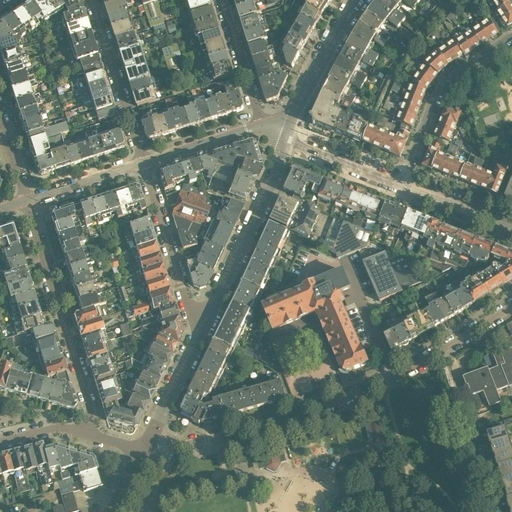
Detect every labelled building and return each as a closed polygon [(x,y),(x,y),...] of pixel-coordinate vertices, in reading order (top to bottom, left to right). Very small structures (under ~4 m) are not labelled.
[(42,20),(53,13),(44,0),(34,0),(32,2),(41,16),(40,16),(42,20)] [(58,0),(44,0),(53,13),(64,7),(58,0)] [(62,0),(67,15),(83,10),(79,0),(62,0)] [(189,13),(191,13),(212,7),(209,0),(195,0),(183,4),(184,7),(182,7),(183,11),(188,10),(189,13)] [(234,0),(237,9),(261,2),(260,0),(234,0)] [(322,16),(329,5),(320,0),(311,0),(307,6),(322,16)] [(394,12),(399,6),(392,0),(378,0),(377,3),(401,23),(406,18),(398,12),(396,12),(396,13),(394,12)] [(413,10),(417,4),(411,0),(392,0),(399,6),(404,0),(405,1),(404,2),(405,4),(413,10)] [(508,0),(496,0),(489,5),(491,7),(495,4),(499,10),(510,2),(508,0)] [(106,7),(110,18),(129,12),(127,6),(125,7),(123,1),(106,7)] [(32,2),(21,8),(35,29),(39,27),(34,20),(40,16),(41,16),(32,2)] [(262,6),(261,2),(237,9),(241,20),(258,15),(262,14),(261,11),(259,12),(258,7),(262,6)] [(511,13),(511,4),(510,2),(499,10),(495,13),(497,17),(500,16),(502,20),(511,13)] [(158,3),(157,3),(144,7),(146,13),(151,28),(154,27),(155,31),(162,28),(163,31),(166,30),(158,3)] [(377,3),(369,12),(384,25),(388,19),(390,20),(389,21),(389,23),(397,29),(401,23),(377,3)] [(443,9),(444,7),(440,4),(440,5),(432,16),(435,19),(443,9)] [(316,26),(322,16),(307,6),(305,5),(302,9),(305,10),(301,17),(316,26)] [(30,32),(35,29),(21,8),(12,14),(21,29),(26,25),(30,32)] [(216,19),(212,8),(191,14),(194,22),(195,26),(216,19)] [(423,9),(419,14),(426,19),(430,13),(423,9)] [(67,15),(62,16),(66,28),(86,22),(83,10),(67,15)] [(130,16),(129,12),(110,18),(113,28),(130,23),(128,16),(130,16)] [(379,31),(384,25),(369,12),(368,14),(361,23),(387,43),(391,37),(383,31),(381,31),(381,32),(379,31)] [(511,13),(502,20),(500,22),(503,27),(506,25),(507,27),(511,23),(511,13)] [(11,35),(21,29),(12,14),(2,20),(11,35)] [(260,16),(258,17),(241,22),(245,33),(267,26),(266,22),(262,23),(262,21),(260,16)] [(428,29),(435,19),(432,16),(429,19),(424,26),(428,29)] [(311,36),(316,26),(301,17),(298,22),(296,21),(293,26),(311,36)] [(142,20),(145,30),(150,29),(146,18),(142,20)] [(489,21),(489,20),(483,24),(480,20),(477,21),(481,26),(490,39),(498,33),(497,32),(500,29),(493,18),(489,21)] [(216,19),(195,26),(194,22),(189,23),(191,32),(196,30),(199,38),(203,36),(203,37),(219,32),(216,19)] [(13,38),(11,35),(2,20),(0,21),(0,43),(8,41),(8,40),(13,38)] [(476,23),(479,27),(472,31),(481,45),(490,39),(481,26),(477,21),(476,23)] [(90,33),(86,22),(66,28),(69,40),(90,33)] [(113,28),(116,39),(136,33),(135,28),(132,29),(130,23),(113,28)] [(383,49),(387,43),(361,23),(353,36),(370,45),(374,39),(375,40),(375,41),(375,43),(383,49)] [(245,33),(249,46),(265,40),(268,39),(266,35),(265,32),(269,31),(267,26),(245,33)] [(305,44),(311,36),(293,26),(291,28),(288,26),(284,32),(290,35),(305,44)] [(420,39),(428,29),(424,26),(423,28),(417,36),(420,39)] [(472,31),(464,37),(473,50),(481,45),(472,31)] [(200,44),(202,49),(223,43),(219,32),(203,37),(205,43),(200,44)] [(290,35),(284,32),(281,38),(285,40),(282,44),(283,45),(299,54),(305,44),(290,35)] [(462,38),(456,42),(464,54),(465,56),(473,50),(464,37),(462,32),(459,34),(462,38)] [(69,40),(73,51),(93,45),(90,33),(69,40)] [(168,37),(171,46),(176,44),(173,35),(168,37)] [(139,47),(136,36),(117,42),(121,53),(139,47)] [(367,52),(370,45),(353,36),(348,47),(376,62),(379,56),(370,51),(369,52),(368,53),(367,52)] [(413,48),(420,39),(417,36),(409,45),(413,48)] [(9,41),(8,41),(0,43),(0,53),(1,56),(17,51),(18,51),(18,50),(22,49),(20,42),(19,42),(18,38),(9,41)] [(456,60),(464,54),(456,42),(455,41),(447,46),(456,60)] [(267,42),(265,42),(249,47),(253,59),(274,52),(273,47),(267,49),(266,47),(268,46),(267,42)] [(226,54),(223,43),(202,49),(203,54),(208,52),(210,59),(226,54)] [(97,56),(93,45),(73,51),(76,62),(79,61),(97,56)] [(296,60),(299,54),(283,45),(279,51),(284,67),(291,71),(292,69),(294,64),(295,64),(296,61),(296,60)] [(406,58),(413,48),(409,45),(402,55),(406,58)] [(448,65),(456,60),(447,46),(438,52),(448,65)] [(131,86),(150,80),(150,79),(151,79),(141,47),(139,47),(121,53),(131,86)] [(179,69),(174,53),(172,47),(162,50),(169,72),(173,71),(179,69)] [(372,68),(376,62),(348,47),(341,58),(358,67),(362,60),(364,61),(363,62),(363,64),(372,68)] [(1,56),(5,68),(21,63),(28,61),(26,54),(19,55),(18,51),(17,51),(1,56)] [(448,65),(438,52),(438,51),(424,64),(425,65),(438,74),(448,65)] [(256,69),(274,63),(274,62),(273,57),(276,56),(274,52),(253,59),(256,69)] [(207,66),(209,71),(230,65),(226,54),(210,59),(212,65),(207,66)] [(79,61),(76,62),(70,63),(70,64),(66,65),(67,69),(71,68),(80,65),(82,70),(100,65),(97,56),(79,61)] [(355,74),(358,67),(341,58),(336,69),(364,84),(367,78),(358,73),(357,74),(356,74),(355,74)] [(28,61),(21,63),(5,68),(8,79),(31,72),(28,61)] [(393,73),(402,63),(398,61),(390,70),(393,73)] [(276,70),(274,63),(256,69),(260,80),(281,74),(280,74),(279,70),(276,70)] [(102,73),(100,65),(82,70),(66,74),(68,79),(74,77),(83,74),(84,78),(84,79),(102,73)] [(233,76),(230,65),(209,71),(210,75),(214,74),(216,81),(233,76)] [(432,82),(438,74),(425,65),(421,70),(416,67),(415,70),(432,82)] [(361,90),(364,84),(336,69),(330,79),(347,88),(350,82),(352,83),(351,84),(352,85),(361,90)] [(391,76),(393,73),(390,70),(386,75),(384,81),(388,83),(391,76)] [(418,74),(413,81),(426,90),(432,82),(415,70),(414,72),(418,74)] [(28,85),(26,80),(33,78),(31,72),(8,79),(12,90),(28,85)] [(87,87),(105,82),(102,73),(84,79),(84,78),(75,81),(69,83),(71,88),(77,86),(86,83),(87,87)] [(281,74),(260,80),(266,101),(268,100),(268,101),(269,101),(275,99),(275,98),(277,98),(287,77),(281,74)] [(192,88),(188,77),(183,78),(187,90),(192,88)] [(343,95),(347,88),(330,79),(323,91),(343,100),(353,104),(356,98),(347,94),(345,95),(345,96),(343,95)] [(131,86),(134,97),(154,91),(154,90),(157,89),(155,84),(152,85),(150,80),(131,86)] [(383,93),(388,83),(384,81),(379,91),(383,93)] [(423,99),(426,90),(413,81),(408,93),(423,99)] [(108,91),(105,82),(87,87),(70,92),(72,97),(79,94),(81,98),(81,99),(108,91)] [(226,92),(223,82),(212,85),(214,91),(223,117),(233,113),(228,97),(227,97),(223,98),(221,94),(226,92)] [(28,85),(12,90),(15,102),(34,96),(32,91),(37,89),(35,83),(28,85)] [(173,96),(184,93),(183,87),(171,90),(173,96)] [(201,124),(212,120),(204,94),(202,88),(191,92),(193,98),(201,124)] [(226,92),(227,97),(228,97),(233,113),(241,111),(243,107),(237,89),(226,92)] [(110,99),(108,91),(81,99),(81,98),(76,100),(77,104),(91,100),(92,104),(92,105),(110,99)] [(155,94),(154,91),(134,97),(137,107),(160,100),(158,95),(153,97),(152,95),(155,94)] [(212,120),(223,117),(214,91),(204,94),(212,120)] [(343,101),(343,100),(323,91),(323,92),(312,116),(311,116),(310,117),(309,118),(309,119),(309,120),(309,121),(309,122),(309,123),(310,124),(311,125),(312,125),(313,126),(315,126),(315,125),(316,125),(335,132),(342,113),(342,112),(333,109),(335,104),(339,105),(341,100),(343,101)] [(379,103),(383,93),(379,91),(374,101),(379,103)] [(419,108),(423,99),(408,93),(403,91),(402,94),(407,96),(404,102),(419,108)] [(19,114),(35,108),(42,106),(38,95),(34,96),(15,102),(19,114)] [(186,110),(191,127),(201,124),(193,98),(188,99),(191,109),(186,110)] [(94,109),(95,113),(113,108),(110,99),(92,105),(92,104),(78,109),(79,113),(85,112),(94,109)] [(351,110),(353,104),(343,100),(343,101),(341,100),(339,105),(351,110)] [(374,113),(379,103),(374,101),(370,111),(372,112),(374,113)] [(416,118),(419,108),(404,102),(402,109),(397,108),(396,110),(400,112),(401,112),(416,118)] [(191,127),(186,110),(180,112),(177,103),(172,104),(180,130),(191,127)] [(170,134),(180,130),(172,104),(167,106),(169,115),(165,117),(170,134)] [(37,113),(35,108),(19,114),(22,125),(45,118),(43,111),(37,113)] [(116,116),(113,108),(95,113),(81,117),(82,122),(96,117),(98,122),(116,116)] [(442,117),(456,123),(461,112),(456,110),(455,112),(446,108),(442,117)] [(165,117),(164,117),(162,113),(158,114),(156,109),(151,111),(152,115),(153,115),(153,118),(160,137),(170,134),(165,117)] [(335,132),(347,137),(355,117),(349,115),(342,112),(342,113),(335,132)] [(416,118),(401,112),(400,112),(397,121),(402,123),(400,128),(406,130),(407,125),(412,127),(416,118)] [(143,124),(148,139),(149,140),(160,137),(153,118),(153,115),(152,115),(148,117),(149,122),(143,124)] [(361,119),(355,117),(347,137),(361,142),(367,125),(360,122),(361,119)] [(453,132),(456,123),(442,117),(439,126),(453,132)] [(22,125),(26,136),(42,131),(49,129),(45,118),(22,125)] [(49,129),(42,131),(26,136),(34,161),(50,156),(45,141),(60,137),(60,135),(68,133),(66,123),(65,124),(55,127),(49,129)] [(104,155),(98,138),(97,136),(95,131),(95,130),(94,126),(89,127),(93,137),(86,139),(92,159),(104,155)] [(453,132),(439,126),(435,136),(443,139),(442,143),(447,145),(449,141),(453,132)] [(397,138),(369,127),(363,142),(371,146),(383,151),(383,150),(391,153),(397,138)] [(108,132),(109,134),(114,152),(123,149),(125,145),(120,130),(119,129),(115,130),(114,128),(107,130),(108,132)] [(511,128),(483,140),(486,147),(508,138),(509,140),(511,139),(511,128)] [(400,130),(397,138),(391,153),(391,154),(400,158),(409,134),(400,130)] [(104,155),(114,152),(109,134),(98,138),(104,155)] [(61,136),(60,137),(45,141),(50,156),(54,171),(70,166),(64,147),(63,147),(61,136)] [(81,162),(92,159),(86,139),(84,140),(84,142),(76,145),(81,162)] [(251,141),(231,147),(235,160),(260,169),(261,166),(254,143),(251,141)] [(432,169),(438,154),(442,146),(432,142),(422,166),(432,169)] [(470,142),(467,146),(480,157),(484,154),(470,142)] [(70,166),(81,162),(76,145),(67,148),(66,146),(64,147),(70,166)] [(458,148),(454,147),(451,145),(448,151),(452,153),(456,154),(458,148)] [(217,163),(232,169),(235,160),(231,147),(207,155),(208,160),(217,163)] [(450,158),(438,154),(432,169),(442,172),(441,173),(444,174),(450,158)] [(207,155),(195,159),(197,168),(199,167),(200,170),(198,171),(199,174),(203,173),(207,175),(206,178),(211,180),(213,173),(214,173),(217,163),(208,160),(207,155)] [(54,171),(50,156),(34,161),(38,174),(40,175),(54,171)] [(460,179),(466,165),(454,160),(450,158),(444,174),(452,177),(452,176),(460,179)] [(482,167),(484,161),(476,158),(474,164),(482,167)] [(494,172),(499,159),(495,158),(490,170),(494,172)] [(191,177),(193,176),(199,174),(198,171),(200,170),(199,167),(197,168),(195,159),(186,162),(191,177)] [(235,160),(232,169),(237,170),(256,177),(260,169),(235,160)] [(195,182),(193,176),(191,177),(186,162),(176,165),(179,173),(181,175),(183,180),(187,179),(189,184),(195,182)] [(237,170),(232,169),(217,163),(214,173),(229,179),(233,180),(237,170)] [(176,165),(167,168),(172,183),(176,182),(176,184),(184,182),(183,180),(181,175),(179,173),(176,165)] [(466,165),(460,179),(469,183),(477,186),(483,171),(466,165)] [(494,176),(488,190),(488,191),(497,195),(508,167),(503,165),(502,168),(498,167),(494,176)] [(172,183),(167,168),(160,170),(158,174),(164,191),(173,188),(172,183)] [(301,199),(308,184),(312,175),(296,169),(295,169),(294,169),(284,191),(301,199)] [(228,195),(245,201),(256,177),(237,170),(233,180),(228,195)] [(494,176),(483,171),(477,186),(480,188),(480,187),(488,190),(494,176)] [(324,179),(312,175),(308,184),(315,186),(312,193),(318,195),(324,179)] [(229,179),(227,178),(225,184),(229,185),(227,191),(226,190),(225,194),(228,195),(233,180),(229,179)] [(319,197),(331,201),(337,203),(349,208),(355,191),(325,180),(319,196),(319,197)] [(139,188),(138,188),(135,187),(126,190),(132,208),(136,207),(135,205),(138,204),(140,212),(145,210),(138,189),(139,188)] [(237,218),(242,207),(207,194),(207,193),(191,187),(189,194),(206,200),(203,206),(211,209),(212,209),(237,218)] [(127,210),(132,208),(126,190),(114,194),(122,218),(126,217),(123,208),(126,207),(127,210)] [(205,227),(207,221),(211,209),(203,206),(206,200),(189,194),(181,191),(172,214),(205,227)] [(307,201),(301,199),(284,191),(282,196),(299,204),(293,216),(288,229),(293,231),(308,238),(321,212),(314,204),(307,201)] [(366,215),(378,219),(385,203),(355,191),(349,208),(361,213),(366,215)] [(117,219),(122,218),(114,194),(102,197),(108,213),(114,211),(117,219)] [(276,208),(293,216),(299,204),(282,196),(276,208)] [(100,216),(108,213),(102,197),(90,201),(95,218),(98,226),(103,224),(100,216)] [(89,219),(95,218),(90,201),(79,205),(83,216),(86,226),(86,228),(91,226),(89,219)] [(387,234),(398,208),(386,204),(378,224),(381,225),(382,220),(386,222),(382,232),(387,234)] [(54,225),(83,216),(79,205),(52,213),(51,216),(54,225)] [(276,208),(270,221),(288,229),(293,216),(276,208)] [(398,208),(387,234),(392,236),(396,226),(400,227),(399,232),(401,232),(409,212),(398,208)] [(231,230),(237,218),(212,209),(211,209),(207,221),(231,230)] [(420,217),(409,212),(401,232),(403,233),(405,229),(409,231),(405,241),(410,243),(420,217)] [(182,232),(195,238),(205,243),(208,238),(216,242),(218,237),(227,241),(231,230),(207,221),(205,227),(172,214),(172,216),(171,216),(177,233),(182,232)] [(86,226),(83,216),(54,225),(57,236),(80,229),(80,228),(86,226)] [(420,217),(410,243),(414,244),(418,234),(422,236),(421,240),(423,241),(424,240),(431,221),(420,217)] [(128,225),(132,238),(152,232),(148,219),(128,225)] [(352,225),(364,229),(367,223),(354,219),(352,225)] [(435,245),(442,226),(439,225),(439,224),(431,221),(424,240),(430,242),(427,249),(434,251),(436,245),(435,245)] [(373,233),(364,229),(352,225),(343,222),(333,250),(334,250),(338,259),(367,247),(373,233)] [(287,231),(270,223),(261,243),(279,251),(287,231)] [(435,245),(436,245),(438,246),(438,248),(444,250),(444,248),(452,251),(459,232),(442,225),(442,226),(435,245)] [(12,226),(0,230),(0,241),(5,240),(15,237),(12,226)] [(57,236),(60,247),(84,240),(80,229),(57,236)] [(155,243),(152,232),(132,238),(136,248),(155,243)] [(177,233),(182,250),(186,249),(195,248),(195,238),(182,232),(177,233)] [(476,238),(459,232),(452,251),(455,252),(455,254),(461,256),(461,255),(469,258),(476,238)] [(19,247),(15,237),(5,240),(8,250),(19,247)] [(205,243),(222,251),(227,241),(218,237),(216,242),(208,238),(205,243)] [(205,243),(195,238),(195,248),(196,247),(200,249),(198,254),(217,262),(222,251),(205,243)] [(476,238),(469,258),(469,257),(472,259),(472,261),(478,263),(478,261),(486,264),(493,245),(476,238)] [(87,250),(84,240),(60,247),(64,257),(87,250)] [(159,254),(155,243),(136,248),(132,250),(135,261),(135,262),(159,254)] [(270,270),(279,251),(261,243),(252,262),(270,270)] [(497,259),(508,263),(511,264),(511,252),(496,245),(492,257),(490,260),(496,262),(497,259)] [(113,255),(111,246),(105,248),(107,257),(113,255)] [(19,247),(8,250),(0,252),(0,255),(3,263),(22,258),(19,247)] [(64,257),(67,269),(92,261),(90,256),(89,256),(87,250),(64,257)] [(363,262),(380,301),(404,292),(403,290),(422,282),(413,261),(400,256),(390,261),(386,252),(363,262)] [(432,253),(430,258),(445,264),(446,262),(448,263),(449,260),(432,253)] [(139,272),(162,265),(159,254),(135,262),(136,263),(132,264),(134,273),(138,271),(139,272)] [(212,273),(217,262),(198,254),(195,260),(194,261),(196,265),(212,273)] [(0,277),(25,269),(22,258),(3,263),(4,268),(0,269),(0,277)] [(116,258),(109,260),(111,269),(112,269),(118,267),(116,258)] [(429,260),(428,265),(441,270),(442,272),(444,266),(429,260)] [(449,260),(448,263),(469,271),(470,268),(449,260)] [(93,265),(92,261),(67,269),(71,279),(92,273),(91,270),(87,271),(86,267),(93,265)] [(206,286),(212,273),(196,265),(194,261),(190,262),(187,263),(187,262),(186,263),(190,276),(194,287),(197,288),(206,286)] [(252,262),(244,281),(243,281),(261,289),(270,270),(252,262)] [(492,267),(493,268),(503,284),(511,278),(511,264),(508,263),(507,266),(502,269),(500,267),(495,265),(492,267)] [(166,277),(162,265),(139,272),(139,273),(135,274),(138,284),(145,282),(145,283),(145,284),(166,277)] [(118,267),(112,269),(114,277),(120,275),(118,267)] [(453,267),(452,267),(452,268),(458,277),(467,272),(453,267)] [(489,293),(503,284),(493,268),(483,274),(481,270),(477,273),(479,277),(489,293)] [(29,280),(25,269),(0,277),(3,288),(4,288),(29,280)] [(348,371),(368,363),(361,348),(360,349),(339,301),(344,299),(341,292),(350,288),(343,271),(305,287),(306,289),(264,307),(274,330),(300,319),(305,330),(312,333),(324,328),(341,368),(342,369),(342,370),(343,371),(344,371),(345,372),(346,372),(347,372),(348,371)] [(71,279),(74,290),(98,282),(97,278),(90,280),(88,276),(93,274),(92,273),(71,279)] [(474,302),(489,293),(479,277),(478,276),(472,280),(470,279),(466,282),(467,284),(464,285),(474,302)] [(169,288),(166,277),(145,284),(145,283),(139,285),(140,290),(146,288),(148,292),(145,293),(146,296),(169,288)] [(4,288),(8,300),(32,292),(29,280),(4,288)] [(233,302),(251,311),(261,289),(243,281),(244,281),(243,281),(241,284),(242,284),(233,302)] [(99,286),(98,282),(74,290),(77,301),(99,294),(98,292),(94,293),(92,288),(99,286)] [(451,286),(450,286),(465,309),(475,303),(474,302),(464,285),(461,286),(462,288),(460,289),(461,291),(460,292),(455,284),(451,286)] [(455,315),(465,309),(450,286),(446,288),(452,297),(448,299),(446,296),(444,297),(446,301),(455,315)] [(121,300),(122,303),(128,301),(124,288),(117,290),(121,300)] [(174,305),(169,288),(146,296),(148,301),(148,304),(149,304),(151,312),(174,305)] [(36,304),(32,292),(8,300),(10,308),(14,306),(15,310),(36,304)] [(77,301),(81,312),(97,307),(105,305),(104,299),(98,301),(97,297),(99,296),(99,294),(77,301)] [(445,321),(455,315),(446,301),(442,303),(437,294),(431,297),(445,321)] [(432,329),(445,321),(431,297),(425,301),(430,310),(424,313),(432,329)] [(241,330),(251,311),(233,302),(224,321),(241,330)] [(17,317),(19,322),(40,316),(36,304),(15,310),(16,313),(12,314),(14,318),(17,317)] [(134,317),(148,313),(149,312),(146,304),(132,308),(132,306),(123,309),(127,319),(134,317)] [(152,324),(157,322),(160,322),(178,316),(174,305),(151,312),(149,312),(148,313),(152,324)] [(101,318),(97,307),(81,312),(76,314),(75,313),(73,317),(74,317),(77,326),(101,318)] [(422,335),(432,329),(424,313),(421,316),(416,307),(410,310),(422,335)] [(412,341),(422,335),(410,310),(404,313),(405,316),(401,318),(403,321),(403,322),(412,341)] [(43,327),(40,316),(19,322),(13,324),(17,336),(23,334),(23,333),(25,333),(43,327)] [(160,322),(157,322),(158,324),(159,328),(158,329),(174,330),(181,328),(178,316),(160,322)] [(105,330),(101,318),(77,326),(80,338),(104,330),(105,330)] [(402,346),(412,341),(403,322),(401,323),(402,324),(398,326),(397,324),(398,324),(395,319),(390,321),(402,346)] [(232,349),(241,330),(224,321),(215,340),(232,349)] [(391,352),(402,346),(390,321),(386,323),(390,330),(386,332),(385,331),(383,332),(391,352)] [(123,337),(131,334),(128,323),(120,326),(123,337)] [(49,325),(43,327),(25,333),(26,337),(31,335),(32,340),(31,340),(32,343),(34,342),(34,343),(55,336),(52,326),(51,326),(49,325)] [(182,331),(181,328),(174,330),(158,329),(156,334),(177,344),(182,334),(182,331)] [(264,363),(275,368),(280,366),(271,341),(273,340),(268,328),(266,332),(262,339),(260,344),(261,344),(257,353),(254,358),(264,363)] [(172,355),(177,344),(156,334),(146,329),(141,340),(152,345),(172,355)] [(110,341),(114,340),(112,333),(106,335),(104,330),(80,338),(84,349),(108,342),(108,341),(110,341)] [(58,348),(55,336),(34,343),(34,345),(36,344),(39,354),(58,348)] [(11,338),(5,340),(9,350),(14,348),(11,338)] [(232,349),(215,340),(214,339),(213,342),(213,343),(204,361),(222,370),(232,349)] [(113,352),(110,341),(108,341),(108,342),(84,349),(88,361),(107,355),(106,353),(113,352)] [(166,366),(172,355),(152,345),(146,356),(166,366)] [(24,363),(27,359),(15,350),(14,348),(9,350),(9,352),(24,363)] [(40,365),(41,367),(62,360),(58,348),(39,354),(42,364),(40,365)] [(511,348),(500,353),(493,356),(498,367),(489,371),(488,367),(487,368),(464,376),(472,396),(478,411),(489,407),(501,402),(501,401),(497,390),(509,386),(509,387),(511,385),(511,348)] [(252,359),(254,354),(245,349),(243,355),(252,359)] [(88,361),(91,372),(110,366),(115,365),(113,359),(111,360),(109,354),(107,355),(88,361)] [(144,355),(140,364),(147,367),(146,368),(161,375),(166,366),(146,356),(144,355)] [(159,380),(161,375),(146,368),(147,367),(140,364),(136,362),(130,359),(131,360),(131,367),(139,371),(159,380)] [(66,372),(62,360),(41,367),(43,372),(45,372),(47,378),(55,375),(66,372)] [(213,388),(222,370),(204,361),(195,380),(213,388)] [(7,365),(1,363),(0,366),(0,389),(5,391),(11,369),(10,369),(11,366),(12,365),(7,363),(7,365)] [(111,368),(110,366),(91,372),(92,376),(95,384),(114,378),(113,376),(120,375),(117,366),(111,368)] [(444,369),(447,380),(452,379),(449,368),(444,369)] [(5,391),(15,394),(21,374),(12,372),(12,370),(11,369),(5,391)] [(139,371),(134,381),(154,390),(159,380),(139,371)] [(55,375),(54,381),(58,383),(63,381),(64,386),(58,406),(73,410),(73,411),(77,406),(76,406),(66,372),(55,375)] [(28,376),(21,374),(15,394),(25,397),(31,378),(31,377),(31,375),(29,375),(28,376)] [(130,395),(124,376),(120,377),(126,397),(130,395)] [(267,383),(268,385),(273,404),(287,400),(284,389),(280,381),(278,376),(273,378),(274,381),(267,383)] [(42,381),(31,378),(25,397),(37,400),(42,381)] [(114,379),(114,378),(95,384),(98,396),(119,389),(119,387),(120,387),(117,378),(114,379)] [(43,379),(42,381),(37,400),(48,403),(53,384),(44,381),(45,379),(43,379)] [(447,380),(450,389),(451,391),(456,390),(452,379),(447,380)] [(154,390),(134,381),(132,380),(129,387),(131,388),(130,390),(131,390),(130,392),(149,401),(154,390)] [(209,396),(213,388),(195,380),(189,393),(190,393),(188,396),(194,399),(196,396),(200,398),(203,400),(206,394),(209,396)] [(48,403),(58,406),(64,386),(63,381),(58,383),(54,381),(53,384),(48,403)] [(202,411),(199,409),(194,417),(191,422),(199,426),(201,423),(204,424),(204,423),(207,424),(207,422),(273,404),(268,385),(267,383),(220,396),(220,398),(213,400),(214,404),(204,407),(202,411)] [(102,406),(116,402),(121,401),(121,400),(123,400),(120,390),(119,389),(98,396),(102,406)] [(143,415),(148,403),(135,396),(131,397),(127,398),(124,405),(122,404),(122,405),(143,415)] [(181,411),(194,417),(199,409),(201,405),(197,403),(200,398),(196,396),(194,399),(188,396),(181,411)] [(116,403),(116,402),(102,406),(106,420),(133,428),(134,428),(137,427),(137,426),(143,415),(122,405),(122,404),(121,403),(120,404),(116,403)] [(375,439),(384,438),(381,422),(372,424),(375,439)] [(505,426),(505,427),(487,433),(488,437),(487,437),(490,445),(491,445),(491,444),(509,438),(509,437),(507,430),(511,428),(511,427),(511,424),(505,426)] [(511,445),(510,441),(511,440),(511,436),(509,437),(509,438),(491,444),(491,445),(492,448),(491,448),(493,456),(494,455),(511,449),(511,445)] [(49,474),(50,474),(43,449),(42,444),(31,447),(36,468),(37,468),(39,478),(39,479),(40,481),(40,483),(44,482),(45,486),(52,484),(50,476),(49,474)] [(50,474),(60,471),(54,447),(54,446),(43,449),(50,474)] [(25,472),(36,468),(31,447),(19,450),(25,472)] [(67,469),(72,468),(67,450),(54,447),(60,471),(63,471),(63,473),(61,473),(60,473),(62,480),(69,478),(67,469)] [(511,461),(511,449),(494,455),(495,459),(497,467),(498,466),(511,461)] [(29,491),(25,472),(19,450),(8,453),(13,475),(18,494),(29,491)] [(72,468),(76,467),(78,466),(77,463),(78,463),(77,458),(78,458),(77,454),(77,453),(67,450),(72,468)] [(8,476),(13,475),(8,453),(0,455),(0,472),(1,476),(7,498),(13,496),(8,476)] [(74,474),(74,477),(97,470),(93,460),(91,457),(77,453),(77,454),(78,458),(77,458),(78,463),(77,463),(78,466),(76,467),(78,473),(74,474)] [(261,467),(261,468),(262,469),(263,469),(263,470),(264,470),(264,469),(265,469),(265,473),(267,473),(267,475),(268,478),(270,479),(272,480),(274,481),(276,481),(278,480),(280,478),(281,476),(282,474),(282,473),(283,473),(283,474),(284,474),(285,474),(286,474),(287,474),(287,473),(288,473),(288,472),(288,471),(288,470),(288,469),(288,468),(287,468),(279,468),(279,467),(280,467),(280,466),(280,465),(280,464),(280,463),(280,462),(280,461),(280,460),(279,459),(279,458),(278,458),(278,457),(277,457),(277,456),(276,456),(275,456),(275,455),(274,455),(273,455),(272,455),(271,455),(270,455),(269,456),(268,456),(267,457),(266,457),(266,458),(265,459),(265,460),(264,461),(264,462),(264,463),(264,464),(263,464),(263,465),(262,465),(261,466),(261,467)] [(511,461),(498,466),(499,470),(498,470),(501,478),(501,477),(511,473),(511,461)] [(101,487),(97,470),(74,477),(56,482),(58,488),(78,482),(81,490),(82,489),(83,492),(101,487)] [(511,473),(501,477),(503,481),(502,481),(504,488),(505,488),(511,485),(511,473)] [(391,494),(389,482),(385,478),(383,480),(378,476),(374,480),(380,487),(381,493),(377,502),(383,505),(386,498),(389,500),(391,494)] [(60,495),(64,508),(65,511),(75,511),(78,511),(76,505),(72,492),(60,495)]
